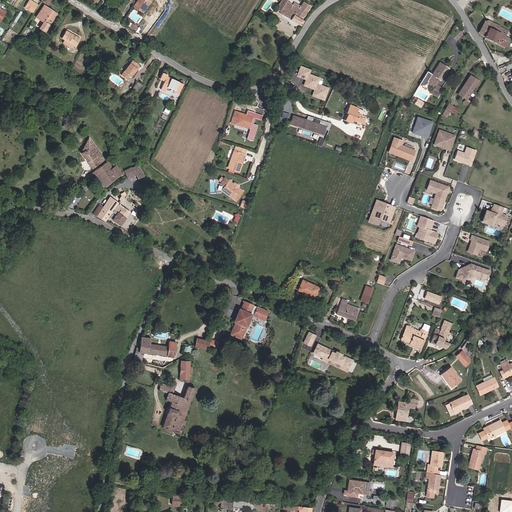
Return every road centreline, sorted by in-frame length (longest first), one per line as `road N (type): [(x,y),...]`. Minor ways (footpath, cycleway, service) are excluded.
road 1 (residential): [(70,0),(187,72),(242,90),(274,78),(330,0)]
road 2 (residential): [(98,511),(127,358),(172,260)]
road 3 (residential): [(371,344),(172,260)]
road 4 (residential): [(172,260),(87,216),(0,198)]
road 5 (residential): [(371,344),(391,293),(445,252),(457,218)]
